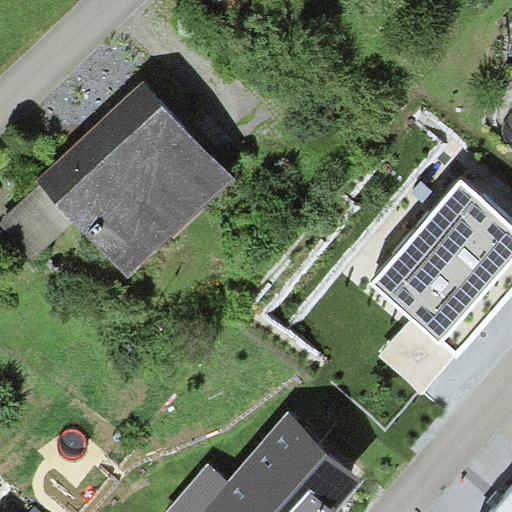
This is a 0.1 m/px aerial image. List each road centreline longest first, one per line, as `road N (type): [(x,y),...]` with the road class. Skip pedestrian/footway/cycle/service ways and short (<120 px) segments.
road 1 (residential): [(400,511),(511,386)]
road 2 (residential): [(0,104),(110,0)]
